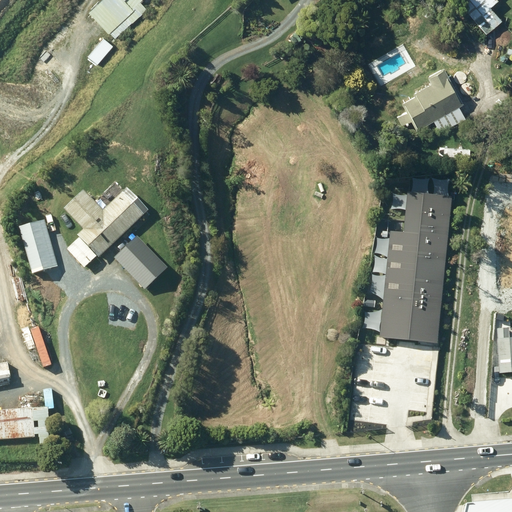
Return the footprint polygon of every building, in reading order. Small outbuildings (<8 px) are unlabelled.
[(147,0),(137,0),(132,6),(138,12),(147,0)] [(461,0),(459,2),(486,34),(502,21),(490,7),(498,0),(461,0)] [(130,21),(123,15),(108,30),(116,37),(130,21)] [(292,41),(297,48),(303,43),(298,36),(292,41)] [(427,76),(431,83),(412,93),(414,96),(402,103),(407,112),(397,117),(402,126),(411,121),(416,130),(437,119),(442,129),(464,118),(458,107),(464,104),(444,67),(427,76)] [(57,89),(43,76),(26,96),(40,109),(57,89)] [(16,94),(7,87),(0,95),(0,100),(7,106),(16,94)] [(15,98),(6,109),(26,125),(35,114),(15,98)] [(83,231),(77,236),(99,258),(148,211),(127,188),(103,211),(84,191),(63,211),(83,231)] [(453,196),(407,191),(403,232),(390,231),(380,337),(438,344),(453,196)] [(511,213),(486,208),(481,236),(489,237),(486,255),(505,258),(502,273),(511,274),(511,213)] [(137,238),(114,259),(144,291),(167,269),(137,238)] [(508,329),(496,330),(499,375),(511,374),(511,330),(508,331),(508,329)] [(39,330),(31,334),(46,371),(54,367),(39,330)] [(18,409),(2,410),(2,411),(0,411),(0,440),(34,438),(32,409),(18,410),(18,409)] [(511,511),(511,498),(464,503),(461,511),(511,511)]
